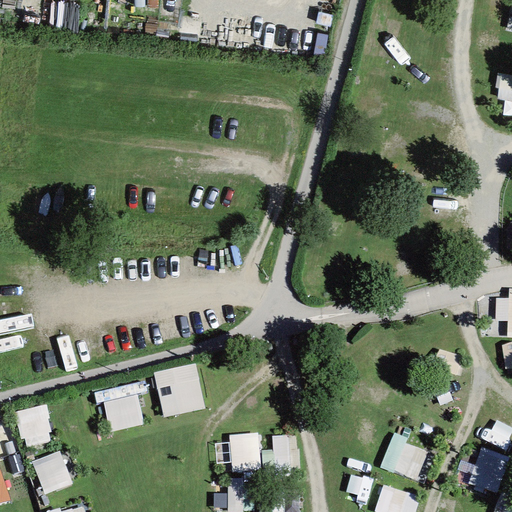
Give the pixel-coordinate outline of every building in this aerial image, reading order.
[(511,76),(497,73),(494,88),(498,88),(496,99),(511,101),(511,76)] [(511,334),(511,286),(511,296),(501,296),(501,334),(511,334)] [(198,361),(155,369),(164,415),(206,407),(198,361)] [(100,400),(136,392),(134,382),(97,390),(100,400)] [(139,393),(104,401),(111,429),(145,422),(139,393)] [(27,444),(55,435),(45,402),(17,411),(27,444)] [(233,468),(262,467),(260,431),(231,432),(233,468)] [(424,480),(437,449),(394,432),(382,463),(424,480)] [(470,481),(503,491),(511,460),(511,454),(481,446),(470,481)] [(34,459),(45,491),(72,482),(61,449),(34,459)] [(362,475),(353,509),(364,511),(373,478),(362,475)] [(244,508),(244,477),(214,478),(214,508),(244,508)] [(388,511),(410,511),(417,492),(384,482),(376,508),(388,511)] [(511,511),(511,497),(501,494),(494,511),(511,511)] [(50,510),(50,511),(87,511),(86,502),(50,510)]
